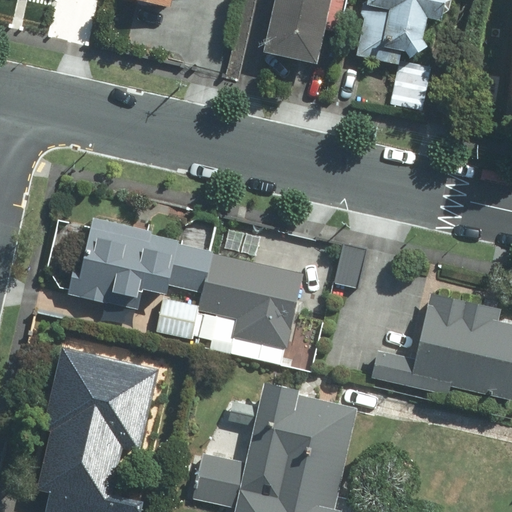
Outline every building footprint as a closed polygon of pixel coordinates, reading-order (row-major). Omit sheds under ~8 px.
[(176,0),(134,0),(175,8),(176,0)] [(278,0),(268,56),(320,66),(326,33),(342,36),(348,0),(278,0)] [(368,17),(359,58),(385,63),(388,50),(424,57),(433,20),(442,22),(447,0),(371,0),(371,4),(390,9),(389,17),(368,17)] [(430,71),(400,65),(393,106),(423,111),(430,71)] [(163,296),(154,329),(189,339),(193,327),(197,310),(213,253),(214,249),(223,218),(202,212),(184,223),(179,240),(92,216),(71,294),(109,305),(112,293),(138,300),(141,290),(163,296)] [(238,321),(233,338),(285,352),(306,275),(214,249),(213,253),(197,310),(238,321)] [(414,356),(378,348),(372,378),(449,395),(451,386),(511,399),(511,321),(426,302),(414,356)] [(158,379),(160,368),(63,346),(45,429),(51,431),(38,490),(50,492),(45,511),(142,511),(146,495),(115,488),(125,447),(151,453),(166,381),(158,379)] [(334,504),(357,406),(262,383),(244,461),(205,452),(194,499),(236,509),(235,511),(341,511),(343,506),(334,504)]
